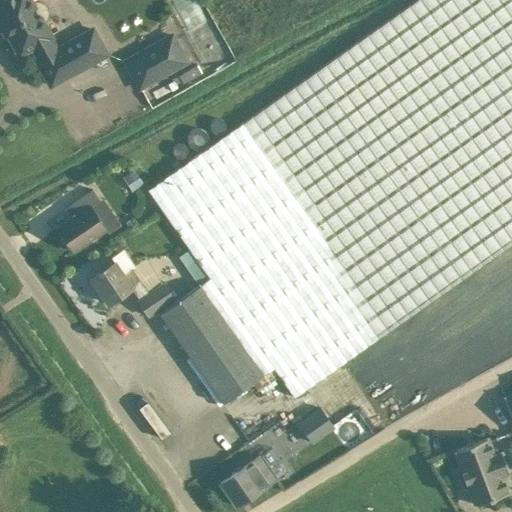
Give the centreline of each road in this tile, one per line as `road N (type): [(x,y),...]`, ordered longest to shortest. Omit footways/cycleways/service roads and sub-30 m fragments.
road 1 (unclassified): [(191,511),(0,236)]
road 2 (unclassified): [(259,511),(511,364)]
